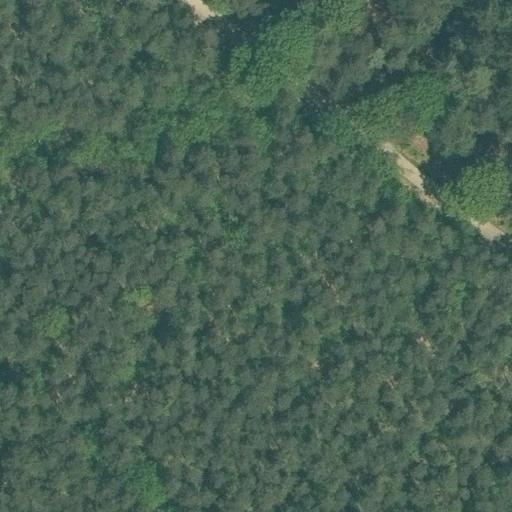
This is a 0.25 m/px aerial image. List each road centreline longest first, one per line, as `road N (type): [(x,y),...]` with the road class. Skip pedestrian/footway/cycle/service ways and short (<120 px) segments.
road 1 (unknown): [(0,185),(79,174),(140,178),(228,241),(270,254),(406,98),(463,0)]
road 2 (track): [(511,253),(188,0)]
